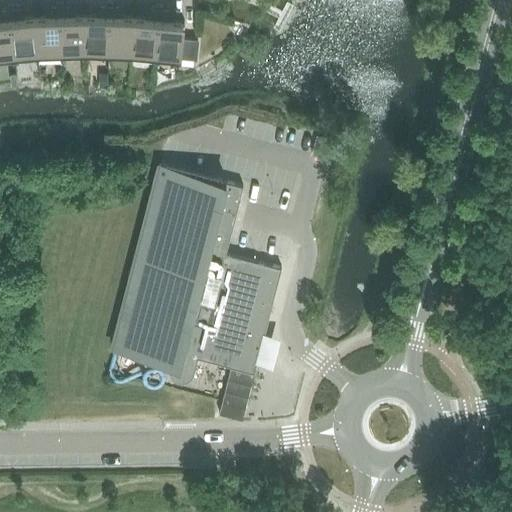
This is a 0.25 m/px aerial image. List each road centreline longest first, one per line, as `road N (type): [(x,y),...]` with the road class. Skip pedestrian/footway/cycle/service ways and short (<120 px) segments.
road 1 (tertiary): [(397,387),(495,0)]
road 2 (residential): [(0,443),(347,432)]
